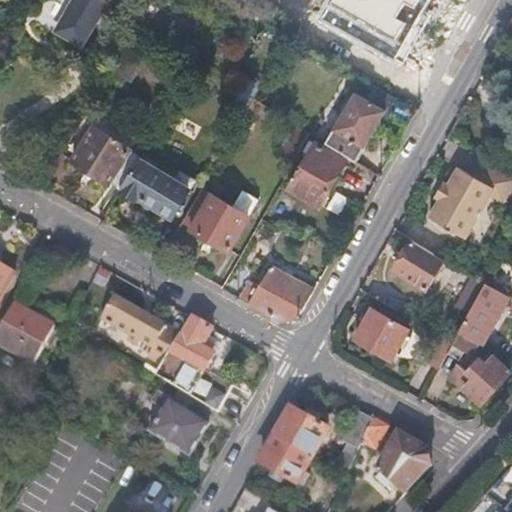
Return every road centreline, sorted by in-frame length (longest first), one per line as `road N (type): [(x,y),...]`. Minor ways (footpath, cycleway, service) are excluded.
road 1 (tertiary): [(499,0),(299,354)]
road 2 (residential): [(299,354),(0,187)]
road 3 (residential): [(478,455),(299,354)]
road 4 (tertiary): [(299,354),(210,511)]
